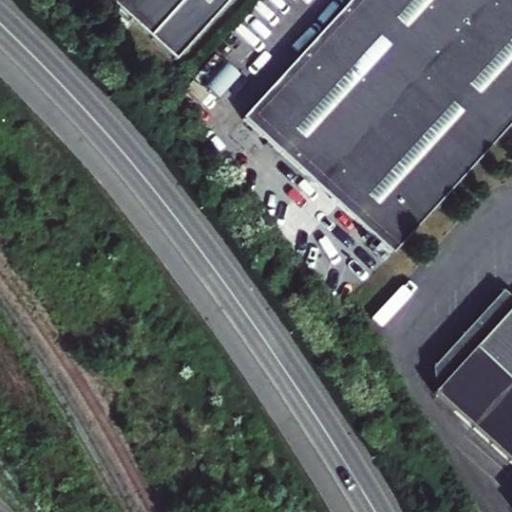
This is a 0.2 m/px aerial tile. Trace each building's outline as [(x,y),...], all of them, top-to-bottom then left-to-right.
[(100,0),(145,37),(169,57),(216,0),(100,0)] [(511,0),(339,0),(241,119),(399,248),(511,111),(511,0)] [(236,76),(221,64),(202,87),(217,99),(236,76)] [(422,374),(425,402),(508,304),(494,291),(422,374)] [(511,299),(508,304),(425,402),(511,476),(511,299)]
